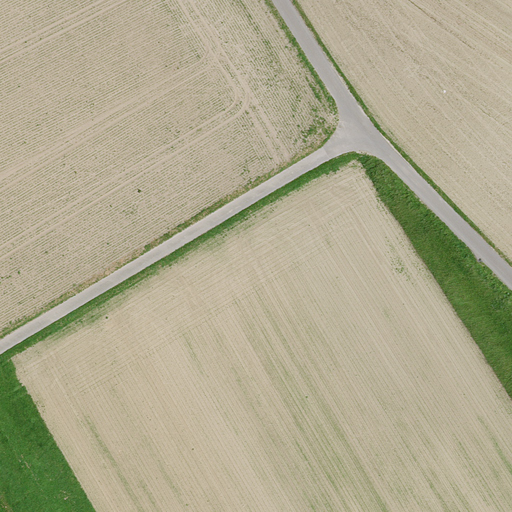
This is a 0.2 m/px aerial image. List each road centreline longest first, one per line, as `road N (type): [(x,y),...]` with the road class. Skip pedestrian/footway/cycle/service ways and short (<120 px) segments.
road 1 (track): [(0,350),(365,133)]
road 2 (track): [(281,0),(365,133),(511,278)]
